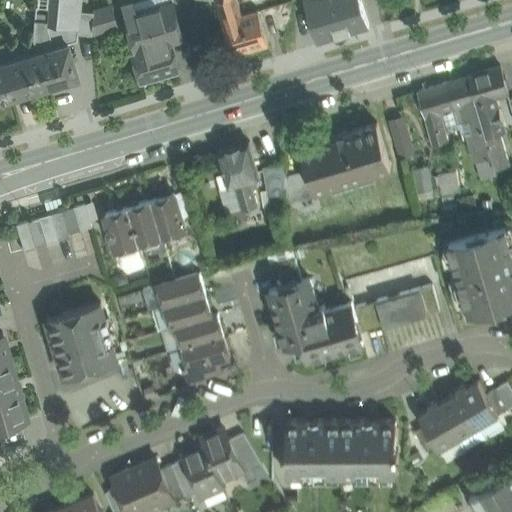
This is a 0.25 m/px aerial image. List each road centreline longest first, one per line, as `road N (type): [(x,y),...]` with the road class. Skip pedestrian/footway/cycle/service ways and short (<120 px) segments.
road 1 (primary): [(0,184),(511,27)]
road 2 (residential): [(68,460),(225,392),(329,393),(478,346),(511,350)]
road 3 (residential): [(68,460),(19,290),(93,268)]
